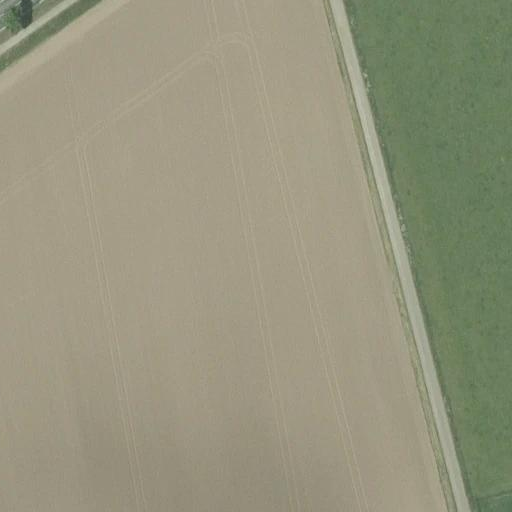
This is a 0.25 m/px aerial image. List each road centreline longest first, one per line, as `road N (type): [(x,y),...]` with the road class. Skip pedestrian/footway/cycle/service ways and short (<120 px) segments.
road 1 (track): [(333,0),(427,361)]
road 2 (track): [(462,511),(427,361)]
